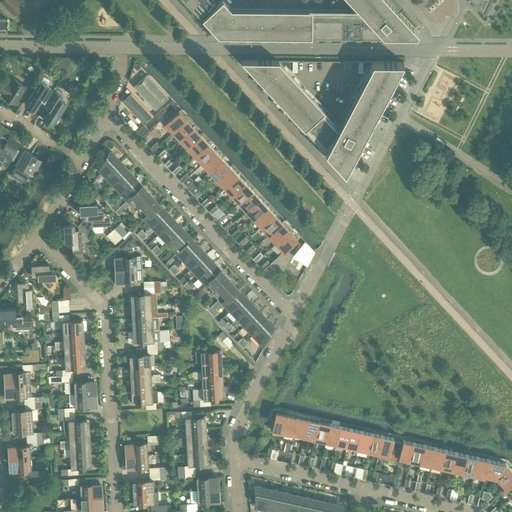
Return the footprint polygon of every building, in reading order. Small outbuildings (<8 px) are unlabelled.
[(15,0),(2,0),(0,2),(0,4),(11,17),(22,7),(15,0)] [(199,0),(192,7),(199,15),(215,0),(199,0)] [(418,33),(387,0),(354,0),(361,7),(361,8),(360,9),(358,10),(359,10),(357,12),(357,11),(356,12),(231,11),(231,9),(231,8),(223,0),(220,0),(202,18),(218,35),(416,37),(418,33)] [(475,0),(474,2),(483,11),(488,0),(475,0)] [(36,64),(42,67),(44,62),(39,59),(36,64)] [(289,60),(260,60),(241,60),(345,172),(403,62),(372,61),(368,70),(369,70),(370,71),(371,72),(370,73),(367,71),(367,72),(369,74),(363,86),(360,85),(360,86),(363,87),(356,99),(353,98),(353,99),(355,101),(349,113),(346,111),(346,112),(348,114),(346,118),(345,118),(346,119),(342,126),(339,125),(339,126),(341,127),(340,129),(339,131),(332,124),(335,121),(334,120),(331,123),(322,112),(324,110),(323,109),(321,111),(312,101),(314,99),(313,98),(311,100),(301,90),(304,88),(303,87),(301,89),(291,79),(294,77),(293,76),(290,78),(289,77),(289,74),(289,72),(289,60)] [(66,69),(71,72),(76,64),(71,61),(66,69)] [(135,86),(155,108),(167,98),(147,75),(135,86)] [(13,78),(10,83),(5,80),(0,88),(0,91),(4,94),(3,95),(16,103),(26,87),(13,78)] [(53,90),(48,87),(48,86),(40,81),(25,105),(34,110),(40,101),(44,104),(53,90)] [(43,119),(52,125),(66,103),(60,100),(62,96),(54,92),(45,106),(49,109),(43,119)] [(123,101),(144,123),(151,117),(130,95),(123,101)] [(158,121),(166,113),(169,111),(168,111),(175,104),(172,100),(163,108),(163,107),(154,116),(158,121)] [(164,124),(172,132),(189,117),(181,109),(164,124)] [(172,132),(180,141),(194,127),(196,125),(189,117),(172,132)] [(144,125),(135,133),(140,138),(149,130),(144,125)] [(180,141),(187,148),(201,135),(194,127),(180,141)] [(0,150),(8,137),(9,135),(0,129),(0,150)] [(187,148),(194,156),(209,143),(201,135),(187,148)] [(8,137),(0,150),(0,162),(6,166),(11,158),(13,160),(19,150),(15,148),(18,143),(8,137)] [(152,150),(152,151),(159,144),(157,141),(149,148),(152,151),(152,150)] [(194,156),(202,164),(216,151),(209,143),(194,156)] [(157,156),(159,159),(167,152),(164,149),(157,156)] [(37,158),(25,150),(11,173),(23,181),(28,173),(31,174),(35,168),(32,166),(37,158)] [(100,170),(106,176),(121,163),(111,151),(106,159),(105,157),(99,167),(101,169),(100,170)] [(202,164),(209,172),(223,159),(216,151),(202,164)] [(164,164),(167,167),(174,160),(171,157),(164,164)] [(209,172),(216,180),(231,167),(223,159),(209,172)] [(106,176),(113,184),(128,170),(121,163),(106,176)] [(171,172),(174,175),(181,168),(179,165),(171,172)] [(216,180),(223,188),(238,174),(231,167),(216,180)] [(113,184),(120,192),(135,178),(128,170),(113,184)] [(186,173),(179,180),(181,183),(189,176),(186,173)] [(223,188),(231,196),(245,182),(238,174),(223,188)] [(120,192),(128,199),(142,186),(135,178),(120,192)] [(90,184),(96,190),(101,186),(95,180),(90,184)] [(188,190),(189,190),(196,183),(194,181),(186,188),(188,190)] [(231,196),(238,203),(252,190),(245,182),(231,196)] [(137,209),(144,216),(158,203),(142,186),(128,199),(115,211),(119,215),(130,204),(135,210),(137,209)] [(201,189),(194,195),(196,198),(203,191),(201,189)] [(238,203),(245,211),(260,198),(252,190),(238,203)] [(105,200),(111,206),(116,202),(110,195),(105,200)] [(201,203),(204,206),(211,199),(208,196),(201,203)] [(245,211),(253,219),(267,206),(260,198),(245,211)] [(110,213),(104,213),(103,210),(102,210),(102,208),(97,208),(97,202),(79,203),(79,209),(80,215),(85,214),(86,218),(85,218),(80,223),(89,231),(92,228),(92,227),(110,226),(110,221),(110,213)] [(144,216),(152,225),(166,212),(158,203),(144,216)] [(216,205),(208,211),(211,214),(218,208),(216,205)] [(253,219),(260,227),(274,214),(267,206),(253,219)] [(152,225),(159,233),(174,219),(166,212),(152,225)] [(216,219),(218,222),(226,215),(223,213),(216,219)] [(260,227),(267,235),(282,222),(274,214),(260,227)] [(159,233),(166,241),(181,227),(174,219),(159,233)] [(267,235),(275,243),(292,228),(284,219),(282,222),(267,235)] [(231,220),(223,227),(224,228),(223,228),(226,230),(233,223),(231,220)] [(63,224),(64,242),(69,241),(70,246),(72,246),(72,247),(79,247),(79,246),(82,245),(82,235),(79,235),(78,229),(74,229),(74,223),(69,224),(68,223),(63,224)] [(77,226),(86,235),(89,231),(80,223),(77,226)] [(114,228),(118,233),(123,228),(119,224),(114,228)] [(181,227),(166,241),(174,249),(189,236),(181,227)] [(123,228),(118,233),(122,237),(127,232),(123,228)] [(233,238),(240,231),(238,228),(230,235),(233,238)] [(292,228),(275,243),(283,252),(299,236),(292,228)] [(116,247),(120,252),(132,251),(132,242),(136,238),(131,233),(116,247)] [(238,243),(240,246),(248,239),(245,236),(238,243)] [(176,252),(184,260),(199,246),(191,238),(176,252)] [(305,262),(308,263),(314,251),(306,243),(304,245),(300,243),(293,255),(305,262)] [(245,251),(248,254),(255,247),(253,244),(245,251)] [(184,260),(192,268),(206,254),(199,246),(184,260)] [(253,259),(255,262),(263,255),(260,252),(253,259)] [(192,268),(199,276),(214,262),(206,254),(192,268)] [(116,256),(117,270),(137,269),(137,268),(142,268),(141,255),(136,255),(133,255),(124,255),(124,256),(116,256)] [(263,270),(270,263),(267,260),(260,267),(263,270)] [(199,276),(207,285),(222,271),(214,262),(199,276)] [(31,264),(31,270),(32,276),(37,276),(38,280),(44,279),(44,282),(55,281),(55,279),(56,279),(56,271),(54,271),(54,269),(49,269),(49,264),(31,264)] [(137,269),(117,270),(118,282),(126,282),(126,283),(134,282),(138,281),(137,269)] [(216,309),(223,302),(238,288),(222,271),(207,285),(214,292),(213,294),(218,299),(207,309),(211,313),(216,309)] [(23,282),(22,282),(17,282),(18,300),(24,300),(24,305),(26,305),(26,306),(33,306),(33,304),(36,304),(36,293),(33,293),(32,287),(29,288),(28,282),(23,282)] [(71,299),(71,298),(70,298),(70,292),(75,292),(71,287),(63,287),(63,300),(71,299)] [(223,302),(230,310),(245,296),(238,288),(223,302)] [(131,294),(132,306),(156,305),(156,292),(144,293),(135,293),(135,294),(131,294)] [(230,310),(238,317),(252,304),(245,296),(230,310)] [(238,317),(245,325),(259,312),(252,304),(238,317)] [(132,318),(162,317),(167,316),(167,312),(157,313),(156,305),(132,306),(132,318)] [(4,322),(16,321),(16,329),(32,329),(32,320),(23,321),(22,314),(21,314),(21,311),(16,312),(16,306),(0,306),(0,318),(4,318),(4,322)] [(245,325),(252,333),(267,319),(259,312),(245,325)] [(132,318),(133,330),(153,329),(153,321),(162,321),(162,317),(132,318)] [(62,321),(63,333),(83,332),(82,319),(78,320),(78,319),(70,320),(62,321)] [(267,319),(252,333),(262,344),(266,337),(268,339),(273,328),(272,327),(273,326),(267,319)] [(159,329),(153,329),(133,330),(134,343),(138,342),(138,343),(146,342),(159,341),(159,329)] [(218,335),(223,340),(227,336),(222,331),(218,335)] [(54,341),(54,345),(84,344),(83,332),(63,333),(63,341),(54,341)] [(52,334),(45,334),(45,342),(50,342),(53,338),(52,334)] [(64,349),(64,357),(84,356),(84,344),(54,345),(55,350),(64,349)] [(197,363),(201,363),(221,362),(221,350),(216,350),(216,349),(208,350),(195,351),(195,362),(197,362),(197,363)] [(249,354),(254,359),(259,355),(254,350),(249,354)] [(130,355),(130,367),(150,366),(150,354),(142,354),(134,354),(134,355),(130,355)] [(84,356),(64,357),(65,369),(72,369),(81,369),(81,368),(85,368),(84,356)] [(192,371),(192,375),(222,374),(221,362),(201,363),(201,371),(192,371)] [(130,367),(131,379),(160,378),(160,373),(151,374),(150,366),(130,367)] [(6,372),(6,385),(30,383),(29,370),(22,371),(22,370),(14,371),(6,372)] [(202,379),(202,387),(222,386),(222,374),(192,375),(193,380),(202,379)] [(131,379),(132,391),(152,390),(151,382),(161,382),(160,378),(131,379)] [(69,394),(74,394),(94,393),(94,380),(85,380),(77,380),(77,381),(68,381),(69,394)] [(30,383),(6,385),(7,398),(15,397),(15,398),(24,397),(31,396),(30,383)] [(222,386),(202,387),(203,399),(210,399),(210,400),(219,399),(223,399),(222,386)] [(157,390),(152,390),(132,391),(132,404),(137,403),(137,404),(145,403),(158,402),(157,390)] [(94,393),(74,394),(75,407),(79,407),(87,407),(87,406),(95,406),(94,393)] [(272,430),(283,433),(288,411),(273,407),(267,418),(274,420),(272,430)] [(12,410),(12,421),(32,420),(32,408),(24,409),(24,408),(16,409),(12,410)] [(283,433),(294,435),(299,413),(288,411),(283,433)] [(294,435),(304,438),(309,415),(299,413),(294,435)] [(184,417),(185,429),(205,428),(205,416),(200,416),(200,415),(192,416),(184,417)] [(304,438),(315,440),(319,421),(320,418),(309,415),(304,438)] [(75,419),(68,420),(63,420),(64,432),(68,431),(68,432),(89,431),(88,418),(84,419),(84,418),(75,419)] [(32,420),(12,421),(13,433),(17,433),(26,433),(26,432),(33,432),(32,420)] [(315,440),(326,442),(330,423),(319,421),(315,440)] [(326,442),(336,445),(340,426),(330,423),(326,442)] [(336,445),(347,447),(351,428),(340,426),(336,445)] [(176,437),(177,442),(206,440),(205,428),(185,429),(186,437),(176,437)] [(347,447),(357,450),(362,430),(351,428),(347,447)] [(357,450),(368,452),(372,433),(362,430),(357,450)] [(60,440),(60,444),(89,443),(89,431),(68,432),(69,440),(60,440)] [(368,452),(378,454),(383,435),(372,433),(368,452)] [(390,454),(394,455),(397,442),(392,441),(393,438),(383,435),(378,454),(389,457),(390,454)] [(186,445),(187,454),(207,452),(206,440),(177,442),(177,446),(186,445)] [(398,459),(409,461),(413,442),(403,440),(402,443),(397,442),(394,455),(399,456),(398,459)] [(127,443),(127,456),(147,455),(147,442),(143,442),(143,441),(135,442),(127,443)] [(409,461),(420,464),(424,445),(413,442),(409,461)] [(69,448),(70,457),(90,455),(89,443),(60,444),(60,449),(69,448)] [(10,445),(10,459),(31,457),(30,444),(26,445),(26,444),(18,444),(18,445),(10,445)] [(420,464),(431,466),(435,447),(424,445),(420,464)] [(431,466),(441,469),(446,449),(435,447),(431,466)] [(441,469),(452,471),(456,452),(446,449),(441,469)] [(207,452),(187,454),(187,465),(195,465),(195,466),(203,465),(207,464),(207,452)] [(452,471),(463,474),(467,454),(456,452),(452,471)] [(463,474),(473,476),(478,457),(467,454),(463,474)] [(90,455),(70,457),(70,468),(78,468),(86,468),(86,467),(91,467),(90,455)] [(147,455),(127,456),(128,469),(136,468),(136,469),(145,468),(148,468),(147,455)] [(31,457),(10,459),(11,472),(19,471),(20,472),(28,471),(31,470),(31,457)] [(484,478),(485,476),(488,459),(478,457),(473,476),(484,478)] [(485,476),(496,479),(505,463),(488,459),(485,476)] [(496,479),(504,488),(511,480),(511,470),(505,463),(496,479)] [(378,480),(392,484),(395,475),(381,471),(378,480)] [(196,477),(197,490),(217,489),(216,476),(208,476),(199,476),(199,477),(196,477)] [(133,481),(133,492),(154,491),(153,479),(145,480),(145,479),(137,480),(133,481)] [(503,489),(510,497),(511,495),(511,480),(504,488),(503,489)] [(79,484),(80,497),(100,496),(100,483),(91,483),(83,483),(83,484),(79,484)] [(257,506),(262,508),(267,488),(256,486),(256,494),(254,493),(255,505),(257,505),(257,506)] [(262,508),(273,510),(277,490),(267,488),(262,508)] [(217,489),(197,490),(197,503),(201,503),(209,503),(209,502),(218,502),(217,489)] [(273,510),(281,511),(283,511),(288,493),(277,490),(273,510)] [(154,491),(133,492),(134,504),(138,504),(147,504),(154,503),(154,491)] [(481,498),(487,501),(493,496),(489,492),(483,491),(481,498)] [(283,511),(294,511),(299,495),(288,493),(283,511)] [(294,511),(306,511),(309,498),(299,495),(294,511)] [(100,496),(80,497),(75,497),(76,510),(63,511),(80,511),(80,510),(84,510),(93,510),(93,509),(101,509),(100,496)] [(306,511),(317,511),(320,500),(309,498),(306,511)] [(317,511),(328,511),(331,503),(320,500),(317,511)] [(188,502),(187,511),(196,511),(197,502),(188,502)] [(331,503),(328,511),(343,511),(344,507),(342,506),(341,505),(331,503)]
